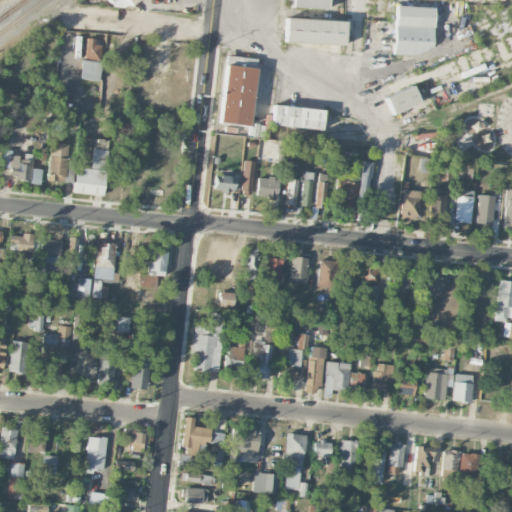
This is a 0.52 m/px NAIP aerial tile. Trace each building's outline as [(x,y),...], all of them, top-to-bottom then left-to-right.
[(107,0),(117,13),(135,0),(107,0)] [(326,9),(326,0),(291,0),(291,7),(326,9)] [(393,53),(431,54),(432,7),(395,6),(393,53)] [(343,44),(344,20),(284,19),(284,43),(343,44)] [(100,42),(94,41),(94,38),(85,38),(84,59),(100,59),(100,42)] [(78,79),(99,80),(101,62),(80,60),(78,79)] [(255,68),(225,65),(218,122),(248,126),(255,68)] [(419,103),(411,85),(384,97),(392,114),(419,103)] [(320,131),(323,111),(273,104),(270,124),(320,131)] [(72,193),(103,196),(108,140),(93,139),(90,169),(75,167),(72,193)] [(72,182),(72,160),(67,160),(68,144),(49,143),(48,181),(72,182)] [(40,183),(42,169),(31,168),(32,159),(11,157),(12,151),(3,150),(1,167),(10,168),(9,180),(40,183)] [(429,173),(430,158),(418,158),(418,172),(429,173)] [(240,192),(250,193),(254,161),(243,160),(240,192)] [(356,196),(366,197),(371,162),(362,161),(356,196)] [(146,194),(165,195),(166,166),(146,165),(146,194)] [(312,172),(303,171),(299,205),(308,206),(312,172)] [(212,190),(232,192),(234,176),(214,174),(212,190)] [(256,177),(255,197),(276,198),(277,178),(256,177)] [(314,207),(324,208),(325,177),(315,177),(314,207)] [(296,179),(286,179),(285,205),(295,205),(296,179)] [(355,181),(334,180),(333,208),(353,208),(355,181)] [(455,220),(470,221),(471,190),(456,189),(455,220)] [(418,191),(401,190),(399,218),(417,219),(418,191)] [(511,229),(511,190),(504,190),(502,229),(511,229)] [(445,194),(430,193),(429,217),(444,217),(445,194)] [(476,224),(492,224),(493,195),(477,195),(476,224)] [(32,235),(9,234),(9,249),(15,249),(15,261),(25,261),(25,253),(32,253),(32,235)] [(49,236),(40,235),(39,262),(58,263),(59,240),(48,240),(49,236)] [(77,237),(67,237),(65,268),(75,269),(77,237)] [(112,279),(114,243),(95,242),(94,278),(112,279)] [(254,282),(256,249),(246,248),(244,281),(254,282)] [(147,274),(138,273),(138,288),(154,289),(154,275),(165,275),(165,250),(147,249),(147,274)] [(270,275),(268,285),(277,286),(282,256),(266,253),(263,274),(270,275)] [(289,283),(306,284),(307,257),(290,256),(289,283)] [(335,288),(335,261),(318,260),(317,287),(335,288)] [(339,293),(346,293),(346,285),(355,286),(356,263),(340,262),(339,293)] [(377,301),(379,266),(361,265),(360,300),(377,301)] [(394,291),(409,291),(408,268),(393,269),(394,291)] [(442,277),(422,275),(420,294),(440,296),(442,277)] [(100,286),(101,280),(94,279),(91,299),(105,301),(107,287),(100,286)] [(510,321),(511,307),(511,281),(499,279),(494,319),(510,321)] [(232,306),(233,292),(218,291),(217,306),(232,306)] [(218,371),(220,313),(208,313),(208,326),(194,325),(192,370),(218,371)] [(42,330),(43,315),(29,314),(28,329),(42,330)] [(127,331),(128,317),(117,316),(116,331),(127,331)] [(503,335),(511,335),(511,323),(503,323),(503,335)] [(70,326),(58,326),(57,335),(43,334),(40,375),(59,376),(60,356),(68,357),(70,326)] [(81,334),(71,333),(70,360),(74,360),(73,379),(94,380),(95,357),(92,357),(92,346),(81,346),(81,334)] [(26,342),(10,341),(9,372),(25,373),(26,342)] [(250,377),(268,378),(270,343),(251,342),(250,377)] [(278,370),(296,371),(295,377),(304,378),(306,359),(300,359),(301,349),(290,348),(290,343),(280,343),(278,370)] [(243,344),(236,344),(236,346),(225,346),(223,369),(241,370),(243,344)] [(148,355),(130,355),(129,388),(146,389),(148,355)] [(322,357),(307,356),(306,387),(321,387),(322,357)] [(97,382),(113,383),(113,360),(97,360),(97,382)] [(372,391),(391,392),(392,364),(373,364),(372,391)] [(444,400),(445,386),(451,386),(453,370),(426,367),(423,398),(444,400)] [(412,396),(415,372),(398,370),(394,393),(412,396)] [(294,380),(295,372),(278,372),(278,380),(294,380)] [(364,373),(350,372),(349,391),(363,392),(364,373)] [(470,402),(472,375),(454,374),(452,401),(470,402)] [(209,428),(192,426),(193,417),(183,416),(179,451),(198,453),(199,443),(208,443),(209,428)] [(0,457),(14,459),(15,428),(0,427),(0,457)] [(230,461),(237,461),(238,452),(256,452),(257,430),(231,429),(230,461)] [(130,445),(130,450),(145,450),(146,432),(122,431),(121,445),(130,445)] [(27,451),(43,453),(45,434),(29,432),(27,451)] [(281,488),(298,490),(305,435),(288,433),(281,488)] [(223,443),(223,434),(211,434),(211,443),(223,443)] [(85,471),(103,472),(104,437),(86,437),(85,471)] [(353,478),(355,441),(340,440),(339,477),(353,478)] [(313,441),(312,456),(330,456),(330,441),(313,441)] [(386,474),(400,475),(403,443),(389,442),(386,474)] [(426,473),(430,447),(415,446),(412,471),(426,473)] [(382,483),(383,447),(373,447),(371,483),(382,483)] [(457,450),(441,450),(441,470),(456,471),(457,450)] [(477,478),(478,454),(459,453),(458,477),(477,478)] [(56,456),(42,455),(42,473),(56,473),(56,456)] [(506,458),(488,456),(486,479),(504,481),(506,458)] [(23,463),(9,463),(8,498),(21,498),(23,463)] [(276,474),(252,473),(251,493),(275,493),(276,474)] [(211,484),(211,474),(185,474),(185,483),(211,484)] [(116,500),(134,501),(135,487),(117,487),(116,500)] [(206,489),(184,488),(183,503),(206,504),(206,489)] [(93,505),(104,507),(106,496),(95,495),(93,505)] [(46,511),(47,504),(28,503),(27,511),(46,511)]
